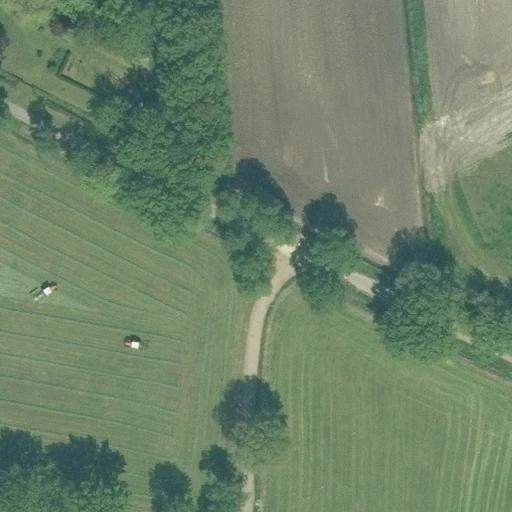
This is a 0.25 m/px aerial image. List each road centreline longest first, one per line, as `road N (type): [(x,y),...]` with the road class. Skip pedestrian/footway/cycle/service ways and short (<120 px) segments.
road 1 (unclassified): [(511,354),(301,255),(0,97)]
road 2 (track): [(301,255),(262,307),(240,511)]
